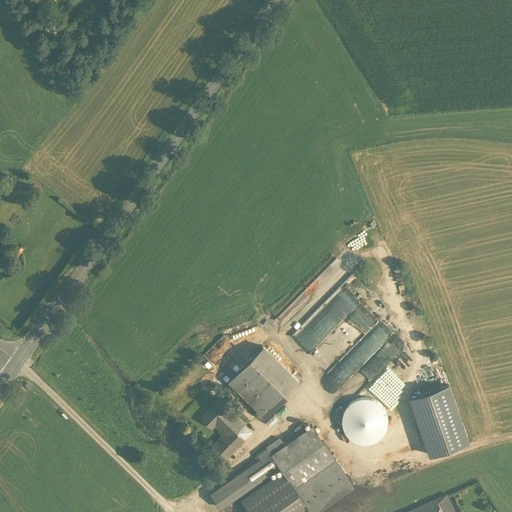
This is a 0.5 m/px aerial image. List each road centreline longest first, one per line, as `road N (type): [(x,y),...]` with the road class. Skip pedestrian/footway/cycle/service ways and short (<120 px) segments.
road 1 (secondary): [(277,0),(13,362)]
road 2 (unclassified): [(174,511),(13,362)]
